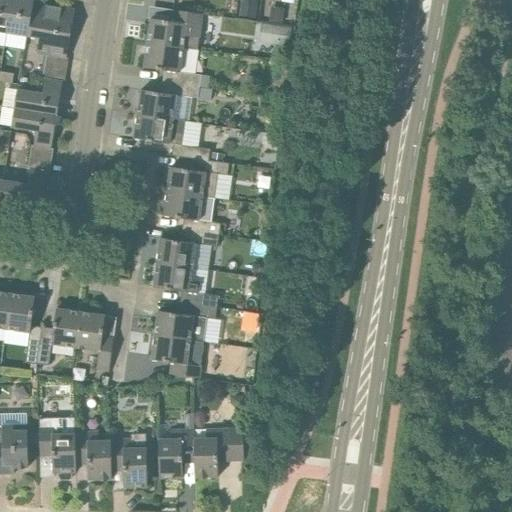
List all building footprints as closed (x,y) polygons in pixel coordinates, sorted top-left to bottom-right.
[(0,0),(0,31),(7,33),(12,0),(0,0)] [(31,17),(32,17),(34,4),(34,0),(12,0),(7,33),(27,36),(31,17)] [(258,6),(241,3),(239,16),(256,19),(258,6)] [(37,53),(67,59),(75,10),(34,4),(32,17),(31,17),(27,36),(40,39),(37,53)] [(284,8),(271,7),(269,22),(282,23),(284,8)] [(148,43),(183,48),(198,51),(201,26),(203,15),(173,10),(171,22),(151,19),(148,43)] [(269,25),(266,43),(287,46),(290,28),(269,25)] [(180,72),(183,48),(148,43),(144,68),(164,71),(163,82),(200,87),(201,76),(180,72)] [(0,72),(0,74),(0,82),(12,84),(14,74),(0,72)] [(14,109),(57,116),(63,82),(45,79),(43,94),(18,90),(14,109)] [(198,99),(200,87),(163,82),(161,93),(141,90),(138,115),(173,120),(177,96),(198,99)] [(65,102),(79,103),(81,86),(66,84),(65,102)] [(212,89),(209,89),(200,87),(198,99),(204,100),(211,100),(212,89)] [(51,149),(57,116),(14,109),(11,127),(36,131),(34,146),(51,149)] [(170,144),(174,145),(172,156),(192,159),(209,161),(210,152),(211,150),(179,145),(182,121),(173,120),(138,115),(134,139),(170,144)] [(224,163),(226,154),(210,152),(209,161),(224,163)] [(224,163),(209,161),(192,159),(191,170),(170,167),(167,192),(215,199),(219,175),(228,176),(229,164),(224,163)] [(0,197),(0,200),(1,201),(42,208),(47,173),(30,170),(27,185),(3,181),(0,197)] [(212,223),(215,199),(167,192),(164,216),(184,219),(182,230),(219,236),(221,224),(212,223)] [(511,225),(510,225),(503,372),(511,372),(511,225)] [(218,247),(219,236),(182,230),(181,242),(160,239),(157,263),(193,268),(196,244),(218,247)] [(193,268),(157,263),(154,288),(182,292),(180,303),(217,308),(219,297),(199,294),(201,283),(191,281),(193,268)] [(0,328),(6,329),(11,294),(0,292),(0,328)] [(37,365),(42,328),(31,326),(35,298),(11,294),(6,329),(30,333),(26,363),(37,365)] [(215,320),(217,308),(180,303),(178,314),(158,311),(155,336),(203,343),(206,319),(215,320)] [(76,348),(81,312),(57,309),(54,329),(42,328),(37,365),(49,366),(52,345),(76,348)] [(81,312),(76,348),(100,351),(98,366),(110,367),(114,338),(102,336),(105,316),(81,312)] [(257,316),(246,314),(244,328),(255,330),(257,316)] [(200,367),(203,343),(155,336),(152,360),(172,363),(170,374),(200,379),(202,367),(200,367)] [(149,394),(138,394),(138,405),(149,405),(149,394)] [(237,394),(231,397),(230,404),(236,408),(242,405),(243,398),(237,394)] [(185,430),(194,430),(194,415),(185,415),(185,430)] [(75,434),(75,433),(63,433),(63,425),(53,426),(53,421),(50,419),(39,419),(40,458),(52,457),(53,473),(58,473),(59,477),(61,481),(70,481),(72,477),(72,473),(76,473),(76,459),(76,434),(75,434)] [(0,426),(0,474),(15,474),(15,468),(28,468),(28,431),(14,432),(14,426),(2,426),(0,426)] [(194,439),(195,456),(195,478),(219,477),(218,462),(244,462),(243,429),(206,430),(207,439),(194,439)] [(195,456),(194,439),(194,430),(185,430),(171,431),(171,440),(159,440),(160,479),(183,478),(183,457),(195,456)] [(111,441),(99,442),(99,432),(75,433),(75,434),(76,434),(76,459),(88,459),(89,480),(112,480),(112,466),(111,441)] [(111,441),(112,466),(124,466),(124,488),(148,487),(147,449),(134,449),(134,440),(111,440),(111,441)]
